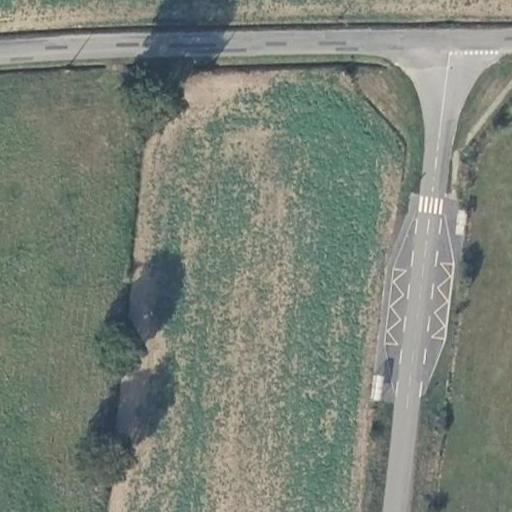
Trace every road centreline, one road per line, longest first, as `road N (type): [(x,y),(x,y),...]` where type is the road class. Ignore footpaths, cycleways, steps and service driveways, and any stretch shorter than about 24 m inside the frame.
road 1 (unclassified): [(407,511),(454,40)]
road 2 (unclassified): [(0,56),(454,40)]
